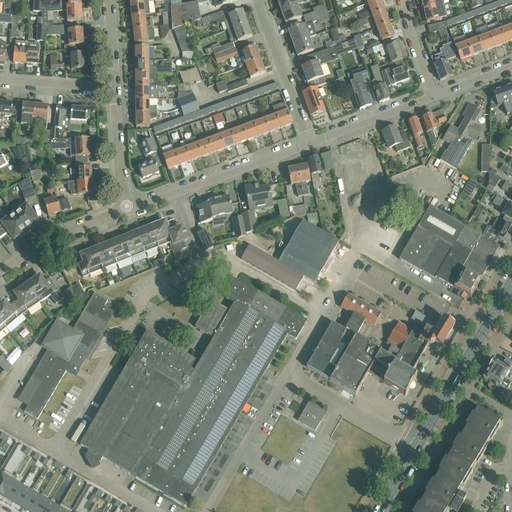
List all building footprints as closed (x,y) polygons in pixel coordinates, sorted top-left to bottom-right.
[(41,9),(40,0),(33,0),(33,12),(41,12),(41,9)] [(66,0),(66,1),(60,2),(60,5),(61,7),(61,8),(71,7),(81,7),(81,0),(84,0),(83,0),(66,0)] [(276,0),(281,10),(297,5),(303,2),(302,0),(276,0)] [(385,11),(380,0),(377,0),(368,4),(372,16),(385,11)] [(444,4),(442,0),(421,0),(423,9),(443,5),(444,4)] [(479,0),(473,0),(474,3),(470,4),(471,9),(481,6),(479,0)] [(149,2),(144,2),(130,4),(132,17),(145,15),(150,15),(149,2)] [(182,5),(171,7),(171,12),(172,30),(174,30),(183,26),(201,20),(197,2),(182,5)] [(301,18),(297,5),(281,10),(286,24),(301,18)] [(327,12),(333,10),(332,8),(326,10),(324,5),(313,9),(314,12),(303,16),(305,21),(327,12)] [(446,18),(443,5),(423,9),(427,23),(446,18)] [(82,21),(81,7),(71,7),(61,8),(61,11),(67,11),(68,22),(82,21)] [(61,11),(61,8),(46,9),(41,9),(41,12),(41,18),(42,22),(48,22),(48,12),(61,11)] [(242,10),(233,14),(226,17),(227,21),(225,22),(228,30),(247,24),(242,10)] [(390,24),(385,11),(372,16),(377,29),(390,24)] [(201,20),(203,26),(211,22),(211,23),(223,18),(221,12),(201,20)] [(305,21),(307,25),(307,26),(313,24),(329,18),(327,12),(305,21)] [(0,15),(0,23),(12,25),(12,23),(13,16),(0,15)] [(152,20),(146,21),(145,15),(132,17),(133,30),(152,28),(153,28),(152,20)] [(37,41),(45,42),(46,27),(42,27),(42,22),(41,18),(38,18),(37,41)] [(445,28),(448,27),(446,21),(437,24),(428,27),(430,34),(439,32),(444,30),(444,28),(445,28)] [(500,28),(498,22),(494,24),(496,30),(489,33),(494,48),(506,43),(500,28)] [(252,37),(247,24),(228,30),(231,39),(233,38),(235,43),(252,37)] [(304,26),(288,31),(293,44),(309,38),(316,35),(313,24),(307,26),(307,25),(304,26)] [(394,36),(390,24),(377,29),(382,41),(394,36)] [(511,40),(511,26),(511,24),(500,28),(506,43),(511,40)] [(186,34),(183,26),(174,30),(176,37),(186,34)] [(63,27),(46,28),(46,35),(56,35),(56,33),(63,32),(63,27)] [(154,41),(152,28),(133,30),(135,43),(154,41)] [(443,30),(439,32),(442,40),(449,38),(445,28),(444,28),(444,30),(443,30)] [(83,29),(73,30),(68,30),(69,46),(64,46),(64,51),(75,50),(75,45),(84,45),(83,43),(87,43),(86,36),(83,36),(83,29)] [(494,48),(489,33),(481,36),(479,30),(475,31),(477,37),(483,52),(494,48)] [(189,41),(186,34),(176,37),(179,45),(189,41)] [(339,37),(340,40),(341,45),(344,44),(347,43),(345,35),(339,37)] [(483,52),(477,37),(466,41),(472,56),(483,52)] [(313,51),(309,38),(293,44),(297,56),(313,51)] [(472,56),(466,41),(459,44),(456,38),(453,40),(461,61),(472,56)] [(326,45),(328,50),(334,48),(341,45),(340,40),(326,45)] [(347,53),(358,49),(354,40),(347,43),(344,44),(347,53)] [(193,52),(189,41),(179,45),(182,54),(182,59),(193,59),(193,52)] [(26,64),(27,49),(27,44),(27,43),(16,42),(16,49),(14,48),(13,63),(26,64)] [(214,56),(234,49),(232,43),(220,47),(219,45),(211,48),(214,56)] [(441,54),(431,58),(440,81),(453,76),(447,60),(456,57),(451,43),(443,46),(443,48),(440,50),(441,54)] [(33,65),(38,65),(40,50),(39,50),(39,45),(27,44),(27,49),(26,64),(27,64),(26,66),(33,67),(33,65)] [(403,59),(397,44),(386,48),(386,49),(385,49),(383,45),(372,48),(372,49),(374,53),(374,54),(380,52),(382,56),(388,54),(391,63),(394,63),(402,60),(403,59)] [(240,52),(246,50),(244,45),(234,49),(214,56),(217,64),(236,57),(241,55),(240,52)] [(148,47),(135,47),(135,61),(149,61),(148,47)] [(239,68),(245,66),(260,60),(256,47),(246,50),(240,52),(241,55),(236,57),(239,68)] [(320,66),(339,60),(334,48),(328,50),(305,58),(307,65),(302,67),(305,76),(303,76),(305,83),(307,82),(307,84),(324,78),(320,66)] [(84,54),(71,55),(71,70),(85,69),(85,67),(87,67),(86,61),(85,61),(84,54)] [(50,57),(50,59),(51,69),(64,69),(63,63),(57,64),(56,56),(50,57)] [(265,73),(260,60),(245,66),(250,79),(265,73)] [(405,69),(402,60),(394,63),(397,71),(392,73),(390,70),(381,73),(386,88),(410,80),(406,69),(405,69)] [(149,61),(135,61),(135,74),(149,74),(157,74),(166,74),(165,70),(162,70),(162,68),(153,68),(153,64),(153,61),(149,61)] [(171,74),(171,63),(162,63),(162,70),(165,70),(166,74),(171,74)] [(390,100),(386,88),(381,73),(378,65),(370,68),(375,83),(372,84),(379,103),(390,100)] [(197,68),(191,70),(190,70),(195,82),(196,84),(202,82),(197,68)] [(360,110),(371,106),(362,80),(368,78),(365,69),(348,75),(360,110)] [(195,82),(190,70),(185,72),(179,72),(183,84),(190,84),(195,82)] [(149,74),(135,74),(136,87),(149,87),(162,87),(162,82),(158,82),(157,74),(149,74)] [(343,79),(335,82),(337,88),(345,85),(343,79)] [(246,80),(226,87),(227,91),(228,93),(248,85),(246,80)] [(227,91),(226,87),(224,82),(216,85),(219,94),(227,91)] [(511,83),(509,85),(508,86),(503,88),(508,102),(511,113),(511,83)] [(149,87),(136,87),(136,101),(149,100),(157,100),(158,100),(158,92),(163,92),(162,87),(149,87)] [(317,87),(302,93),(311,116),(325,111),(317,87)] [(493,92),(492,92),(493,94),(491,95),(492,109),(503,105),(507,116),(510,114),(511,116),(511,115),(511,113),(508,102),(503,88),(499,89),(497,89),(494,90),(493,92)] [(177,101),(180,109),(197,103),(194,95),(177,101)] [(149,100),(136,101),(136,114),(156,113),(157,113),(157,107),(157,100),(149,100)] [(0,114),(7,115),(7,117),(11,117),(11,115),(17,116),(17,113),(12,113),(13,103),(0,102),(0,114)] [(200,112),(197,103),(180,109),(183,118),(187,116),(193,114),(198,112),(200,112)] [(292,124),(285,103),(273,107),(275,114),(281,129),(292,124)] [(34,120),(36,105),(23,104),(21,125),(34,126),(34,120)] [(48,106),(36,105),(34,120),(47,121),(48,106)] [(52,127),(51,140),(58,140),(59,129),(62,129),(63,119),(62,119),(63,114),(71,115),(70,119),(87,121),(88,109),(71,108),(56,107),(55,128),(52,127)] [(482,112),(472,107),(458,131),(451,127),(446,136),(444,140),(451,144),(447,152),(445,151),(440,160),(457,169),(473,140),(475,141),(482,129),(475,125),(482,112)] [(443,110),(434,114),(437,124),(447,121),(445,115),(443,110)] [(156,113),(136,114),(136,127),(150,127),(149,121),(151,121),(156,119),(156,113)] [(281,129),(275,114),(264,118),(270,133),(281,129)] [(438,129),(433,114),(432,114),(429,114),(427,115),(426,117),(421,118),(425,128),(431,147),(435,146),(437,142),(432,131),(438,129)] [(258,120),(253,122),(258,137),(270,133),(264,118),(258,120)] [(423,134),(418,120),(417,118),(407,122),(411,131),(418,153),(424,151),(418,136),(423,134)] [(258,137),(253,122),(242,126),(247,141),(258,137)] [(247,141),(242,126),(233,129),(230,130),(236,145),(247,141)] [(382,132),(386,141),(388,149),(395,146),(397,153),(411,148),(404,130),(397,133),(395,127),(382,132)] [(236,145),(230,130),(219,134),(225,149),(236,145)] [(50,145),(50,141),(50,132),(45,132),(44,140),(33,139),(32,144),(50,145)] [(225,149),(219,134),(208,138),(213,153),(225,149)] [(202,157),(197,142),(195,137),(184,141),(185,146),(191,161),(202,157)] [(213,153),(208,138),(197,142),(202,157),(213,153)] [(51,146),(51,150),(70,149),(71,157),(76,157),(76,164),(87,164),(86,156),(90,156),(89,139),(79,139),(75,139),(75,140),(70,140),(63,140),(58,140),(50,141),(50,145),(50,146),(51,146)] [(157,168),(161,166),(152,139),(140,143),(145,157),(151,155),(153,160),(147,162),(148,163),(139,167),(143,179),(150,176),(151,177),(157,175),(156,174),(159,173),(157,168)] [(191,161),(185,146),(184,141),(180,143),(182,147),(174,150),(180,166),(191,161)] [(490,156),(490,145),(482,145),(482,172),(489,173),(490,172),(490,156)] [(28,146),(23,148),(29,168),(34,166),(28,146)] [(180,166),(174,150),(163,154),(168,170),(180,166)] [(308,160),(310,170),(314,191),(322,190),(318,173),(322,172),(319,158),(308,160)] [(334,169),(332,159),(324,161),(326,171),(334,169)] [(502,164),(494,159),(490,165),(499,170),(502,164)] [(307,165),(298,167),(303,196),(309,195),(306,182),(311,181),(307,165)] [(60,166),(52,166),(52,176),(61,176),(60,166)] [(303,196),(298,167),(288,169),(291,185),(296,184),(298,197),(303,196)] [(49,168),(31,172),(33,181),(51,177),(49,168)] [(77,175),(77,182),(92,182),(91,168),(70,169),(70,175),(77,175)] [(498,172),(491,168),(490,170),(491,170),(489,173),(495,177),(498,172)] [(511,186),(505,183),(503,181),(499,187),(511,195),(511,186)] [(93,194),(92,182),(77,182),(68,183),(68,191),(71,191),(71,195),(87,195),(88,203),(93,201),(92,194),(93,194)] [(259,184),(245,187),(249,211),(273,207),(272,198),(275,194),(270,190),(269,186),(260,188),(259,184)] [(492,193),(495,188),(489,184),(486,190),(492,193)] [(26,206),(14,214),(27,233),(36,227),(34,225),(38,222),(35,218),(36,217),(32,211),(31,211),(29,209),(31,207),(39,204),(35,190),(22,193),(26,206)] [(421,202),(404,192),(398,203),(415,213),(421,202)] [(511,220),(511,205),(497,196),(493,203),(505,210),(502,215),(511,220)] [(209,204),(197,206),(200,224),(212,221),(212,218),(226,215),(229,217),(231,214),(232,213),(232,212),(234,209),(235,210),(236,209),(231,206),(229,197),(208,201),(209,204)] [(60,212),(56,198),(44,202),(48,216),(60,212)] [(59,201),(62,211),(68,209),(66,204),(68,204),(67,199),(59,201)] [(289,208),(290,213),(297,217),(307,215),(305,205),(289,208)] [(452,249),(459,237),(465,226),(430,206),(417,228),(439,241),(452,249)] [(242,214),(242,217),(246,233),(258,231),(254,212),(242,214)] [(311,290),(340,242),(312,225),(297,217),(290,213),(290,214),(288,216),(301,223),(289,245),(284,242),(276,257),(265,251),(260,260),(311,290)] [(317,213),(307,215),(308,222),(319,222),(317,213)] [(19,239),(27,233),(14,214),(3,222),(0,218),(0,237),(8,232),(14,240),(18,237),(19,239)] [(402,222),(387,214),(371,243),(386,251),(402,222)] [(246,233),(242,217),(232,219),(236,240),(246,236),(246,233)] [(509,244),(511,237),(511,227),(508,225),(497,219),(492,227),(491,229),(487,227),(483,234),(490,238),(492,234),(509,244)] [(173,220),(166,223),(174,242),(173,242),(174,245),(172,246),(178,260),(190,255),(184,241),(187,240),(182,228),(177,230),(173,220)] [(155,224),(150,225),(159,248),(173,242),(174,242),(166,223),(165,221),(156,225),(155,224)] [(159,248),(150,225),(145,227),(146,229),(137,233),(145,253),(159,248)] [(500,246),(465,226),(459,237),(471,245),(468,251),(471,253),(471,252),(489,262),(498,246),(499,247),(500,246)] [(452,249),(439,241),(417,228),(399,259),(421,272),(427,262),(440,270),(452,249)] [(214,248),(205,230),(197,234),(206,252),(214,248)] [(145,253),(137,233),(128,236),(127,235),(122,237),(131,259),(145,253)] [(131,259),(122,237),(117,239),(118,240),(109,244),(117,264),(131,259)] [(459,237),(452,249),(440,270),(436,277),(454,288),(464,270),(479,279),(489,262),(471,252),(471,253),(468,251),(471,245),(459,237)] [(117,264),(109,244),(100,247),(99,246),(95,248),(103,270),(117,264)] [(103,270),(95,248),(90,250),(90,251),(81,255),(84,262),(78,265),(83,278),(103,270)] [(481,280),(479,279),(464,270),(454,288),(460,291),(457,296),(464,300),(467,295),(471,298),(481,280)] [(31,280),(26,283),(40,303),(50,296),(56,304),(63,299),(49,279),(44,282),(40,276),(32,282),(31,280)] [(296,340),(307,322),(237,281),(226,299),(234,304),(230,312),(211,300),(195,327),(214,339),(199,363),(133,477),(186,508),(196,489),(196,490),(194,489),(219,446),(221,447),(220,448),(221,448),(287,335),(296,340)] [(40,303),(26,283),(22,286),(23,288),(15,293),(19,300),(14,304),(23,315),(40,303)] [(107,300),(103,298),(95,293),(73,330),(57,321),(42,347),(48,350),(19,400),(28,406),(24,412),(33,417),(37,419),(66,370),(76,376),(113,312),(104,307),(107,300)] [(77,300),(73,293),(68,296),(72,303),(77,300)] [(356,337),(365,321),(374,326),(382,314),(348,294),(341,307),(354,314),(344,330),(356,337)] [(23,315),(14,304),(9,308),(4,302),(0,304),(0,320),(6,329),(23,315)] [(414,329),(412,332),(430,341),(428,345),(429,346),(431,346),(432,345),(433,345),(434,344),(442,348),(455,325),(443,318),(439,325),(420,314),(415,323),(425,328),(422,334),(414,329)] [(356,395),(368,374),(380,353),(381,351),(373,347),(376,342),(371,340),(369,344),(356,337),(344,330),(332,323),(307,367),(347,391),(356,396),(357,395),(356,395)] [(411,374),(428,345),(430,341),(412,332),(398,323),(386,344),(391,347),(386,356),(380,353),(368,374),(405,396),(416,377),(411,374)] [(133,477),(199,363),(146,332),(80,446),(89,451),(85,457),(91,469),(98,465),(102,459),(133,477)] [(510,369),(511,365),(511,363),(504,359),(500,365),(493,361),(483,378),(490,382),(488,386),(490,390),(493,392),(497,386),(506,392),(511,384),(504,380),(509,371),(510,371),(511,369),(510,369)] [(319,417),(321,413),(320,410),(317,408),(315,406),(312,405),(309,405),(306,409),(305,409),(298,421),(315,431),(322,419),(319,417)] [(502,422),(500,421),(478,408),(474,414),(472,413),(466,424),(467,425),(460,437),(459,436),(452,446),(454,447),(446,460),(445,459),(439,469),(440,470),(433,482),(431,481),(425,492),(427,493),(419,505),(418,504),(413,511),(449,511),(450,510),(453,511),(466,511),(468,510),(468,502),(465,500),(466,499),(459,495),(465,485),(464,485),(462,484),(479,456),(481,458),(483,456),(480,454),(500,421),(502,422),(501,423),(502,423),(502,422)] [(2,475),(0,478),(0,494),(3,497),(12,481),(13,481),(15,477),(4,471),(2,475)] [(12,481),(3,497),(12,502),(22,487),(13,481),(12,481)] [(22,487),(12,502),(22,507),(31,492),(22,487)] [(31,492),(22,507),(29,511),(31,511),(40,498),(31,492)] [(93,494),(89,501),(95,504),(99,497),(93,494)] [(40,498),(31,511),(44,511),(50,503),(40,498)] [(50,503),(44,511),(56,511),(59,509),(58,508),(50,503)]
